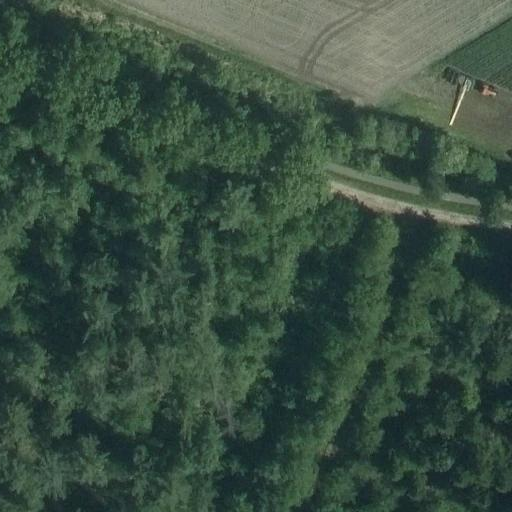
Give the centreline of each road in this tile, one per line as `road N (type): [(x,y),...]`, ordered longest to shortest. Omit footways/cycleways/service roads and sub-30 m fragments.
road 1 (track): [(0,59),(296,179),(357,199),(511,228)]
road 2 (track): [(293,511),(349,406),(435,195)]
